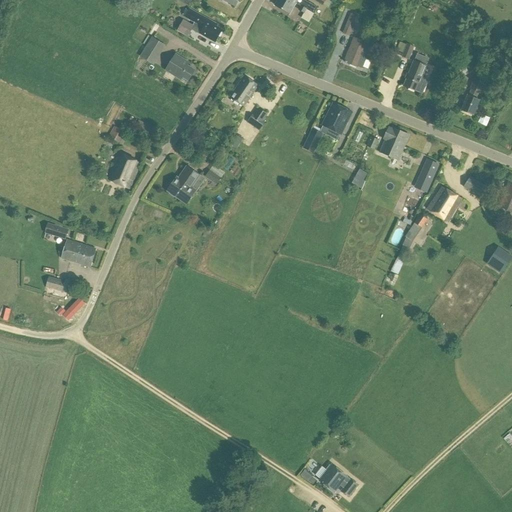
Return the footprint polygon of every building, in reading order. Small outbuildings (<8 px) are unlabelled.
[(289,14),(295,3),(290,0),(277,0),(275,5),(289,14)] [(290,0),(295,3),(314,13),(317,7),(305,0),(290,0)] [(314,14),(301,6),(299,10),(304,13),(303,15),(311,20),(314,14)] [(193,25),(183,20),(177,30),(188,36),(192,29),(200,34),(215,42),(222,30),(216,26),(217,24),(190,9),(186,17),(195,22),(193,25)] [(356,16),(351,14),(343,33),(348,35),(356,16)] [(152,38),(141,56),(151,63),(163,44),(152,38)] [(367,43),(354,38),(344,62),(357,67),(367,43)] [(413,46),(407,44),(402,56),(408,59),(413,46)] [(484,53),(477,50),(469,70),(476,72),(484,53)] [(176,55),(167,71),(181,80),(182,77),(189,81),(195,71),(185,65),(187,62),(176,55)] [(426,66),(414,61),(404,86),(422,93),(427,80),(422,77),(426,66)] [(259,86),(244,76),(229,98),(244,107),(259,86)] [(470,90),(471,90),(469,96),(468,95),(462,110),(473,115),(479,100),(476,99),(478,93),(482,94),(486,83),(474,78),(470,90)] [(334,104),(323,125),(341,134),(351,113),(334,104)] [(268,112),(259,106),(251,118),(260,124),(268,112)] [(151,135),(154,129),(139,120),(136,126),(151,135)] [(118,143),(124,132),(115,127),(109,137),(118,143)] [(385,140),(380,152),(389,156),(399,160),(409,135),(400,131),(391,127),(390,128),(388,127),(383,139),(385,140)] [(320,133),(313,129),(305,148),(312,151),(316,143),(320,133)] [(378,140),(371,137),(367,146),(374,149),(378,140)] [(120,153),(108,180),(129,190),(141,163),(120,153)] [(347,153),(344,157),(355,166),(358,162),(347,153)] [(427,159),(418,178),(431,184),(439,165),(427,159)] [(361,165),(354,178),(362,182),(369,170),(361,165)] [(176,177),(167,190),(187,204),(195,191),(191,188),(199,175),(187,166),(181,175),(182,176),(179,180),(176,177)] [(400,194),(407,181),(380,169),(374,182),(400,194)] [(221,178),(210,171),(206,176),(217,184),(221,178)] [(485,189),(480,185),(469,179),(464,187),(480,197),(485,189)] [(511,184),(508,183),(501,201),(498,207),(511,212),(511,184)] [(461,199),(442,187),(427,209),(449,222),(461,199)] [(398,221),(408,226),(413,216),(408,213),(405,217),(401,214),(398,221)] [(427,219),(420,215),(415,223),(422,228),(427,219)] [(47,234),(67,240),(70,231),(50,225),(47,234)] [(96,249),(68,240),(62,259),(81,264),(80,265),(90,268),(96,249)] [(511,257),(511,256),(498,247),(487,264),(501,274),(511,257)] [(400,254),(395,266),(401,269),(406,256),(400,254)] [(52,270),(50,278),(74,284),(78,269),(72,267),(70,275),(52,270)] [(389,279),(398,283),(403,272),(395,268),(389,279)] [(44,281),(40,293),(60,299),(64,287),(44,281)] [(302,469),(313,480),(327,466),(317,455),(302,469)] [(351,480),(346,477),(346,476),(331,463),(326,470),(327,471),(319,481),(334,492),(336,489),(339,485),(343,488),(340,492),(349,498),(359,485),(351,479),(351,480)]
